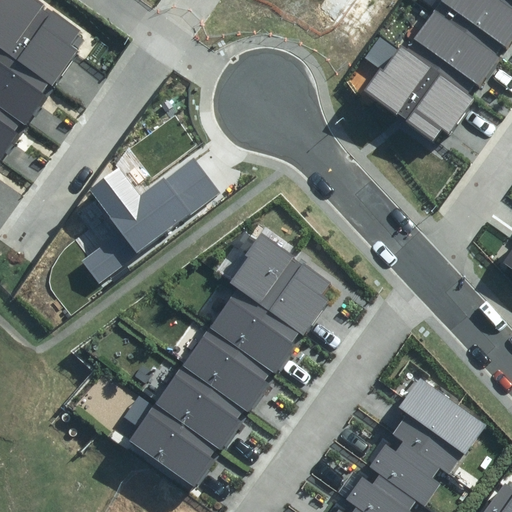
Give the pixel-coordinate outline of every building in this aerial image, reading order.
[(7,0),(0,10),(0,35),(52,74),(57,78),(82,43),(76,39),(86,25),(62,8),(56,15),(42,6),(46,0),(7,0)] [(168,0),(126,0),(155,19),(168,0)] [(404,0),(334,0),(367,35),(404,0)] [(444,0),(436,13),(494,53),(504,38),(511,43),(511,41),(511,10),(497,0),(444,0)] [(511,0),(497,0),(511,10),(511,0)] [(436,13),(410,50),(470,92),(478,80),(484,85),(502,59),(494,53),(436,13)] [(0,35),(0,93),(29,115),(33,118),(50,95),(41,88),(52,74),(0,35)] [(385,64),(366,90),(434,139),(444,125),(451,130),(475,96),(470,92),(410,50),(405,46),(390,68),(385,64)] [(0,93),(0,150),(8,156),(27,131),(21,126),(29,115),(0,93)] [(168,101),(162,105),(166,112),(173,107),(168,101)] [(511,109),(476,146),(511,182),(511,109)] [(128,155),(82,190),(110,226),(74,253),(98,285),(226,188),(194,146),(148,181),(128,155)] [(233,280),(241,286),(297,324),(302,327),(326,291),(316,284),(322,276),(263,236),(233,280)] [(172,317),(206,287),(189,268),(155,298),(172,317)] [(241,286),(214,325),(269,362),(277,367),(293,344),(286,340),(297,324),(241,286)] [(214,325),(187,365),(244,404),(249,407),(264,384),(258,380),(269,362),(214,325)] [(341,332),(280,385),(328,440),(358,413),(349,403),(380,376),(341,332)] [(187,365),(160,406),(216,443),(223,448),(239,425),(232,421),(244,404),(187,365)] [(389,435),(399,442),(433,468),(437,471),(471,425),(411,380),(388,410),(400,419),(389,435)] [(160,406),(133,446),(196,487),(214,460),(207,456),(216,443),(160,406)] [(368,470),(377,476),(411,501),(416,504),(429,486),(423,481),(433,468),(399,442),(389,456),(382,451),(368,470)] [(296,496),(327,466),(308,447),(277,477),(296,496)] [(347,503),(352,507),(359,511),(403,511),(411,501),(377,476),(368,488),(361,484),(347,503)] [(504,496),(493,488),(476,511),(511,511),(511,493),(508,490),(504,496)]
